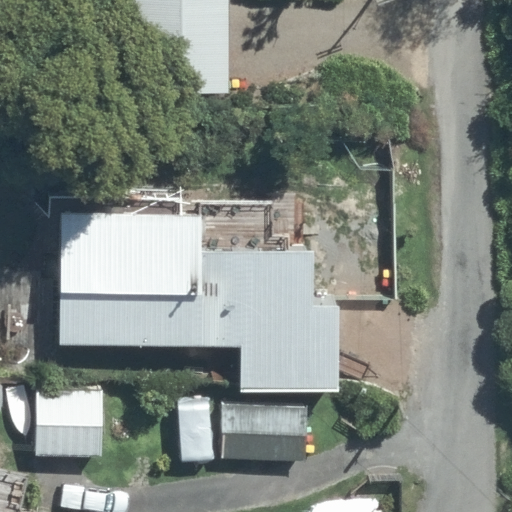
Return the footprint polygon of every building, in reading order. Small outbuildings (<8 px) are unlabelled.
[(0,0),(0,76),(66,0),(0,0)] [(225,96),(225,0),(132,0),(132,96),(225,96)] [(165,182),(123,182),(123,201),(49,201),(49,260),(39,260),(39,290),(57,290),(57,347),(106,347),(106,355),(139,355),(139,348),(238,348),(238,394),(334,394),(334,310),(308,310),(308,300),(338,300),(338,289),(313,240),(209,240),(209,203),(165,203),(165,182)] [(101,393),(35,393),(35,457),(101,457),(101,393)] [(303,404),(221,404),(220,460),(303,460),(303,404)]
